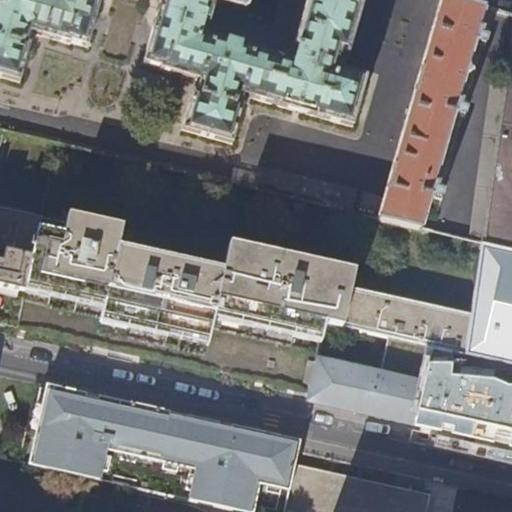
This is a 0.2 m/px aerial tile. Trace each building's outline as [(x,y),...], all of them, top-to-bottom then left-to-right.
[(0,0),(0,79),(19,85),(30,46),(27,44),(30,34),(70,45),(70,44),(87,48),(99,0),(0,0)] [(216,1),(212,0),(161,0),(143,64),(159,69),(159,71),(198,82),(196,93),(192,92),(181,131),(232,147),(243,107),(240,106),(242,98),(353,130),(367,78),(338,70),(342,56),(349,57),(366,0),(308,0),(293,49),(298,51),(294,61),(199,33),(202,25),(208,26),(216,1)] [(212,0),(216,1),(245,10),(248,0),(212,0)] [(441,0),(377,223),(421,233),(431,199),(435,200),(439,186),(435,185),(455,116),(459,117),(463,104),(459,103),(467,78),(473,75),(470,68),(477,44),(480,45),(484,31),(481,30),(486,10),(447,0),(441,0)] [(511,0),(494,0),(491,11),(511,17),(511,0)] [(511,53),(481,248),(511,254),(511,53)] [(231,188),(351,216),(358,192),(258,167),(256,175),(235,171),(231,188)] [(0,211),(0,252),(32,259),(17,328),(50,335),(147,357),(265,383),(309,393),(323,323),(467,354),(472,320),(351,291),(355,275),(230,246),(223,272),(117,251),(121,231),(66,220),(64,228),(0,211)] [(511,254),(481,248),(472,320),(467,354),(511,363),(511,254)] [(0,333),(14,337),(17,328),(32,259),(0,252),(0,333)] [(511,448),(511,363),(467,354),(388,337),(380,374),(316,360),(309,393),(307,402),(327,406),(380,418),(427,429),(480,441),(511,448)] [(50,469),(67,391),(46,386),(27,464),(50,469)] [(86,477),(103,399),(67,391),(50,469),(86,477)] [(154,461),(165,413),(133,406),(103,399),(86,477),(99,480),(105,450),(154,461)] [(174,465),(186,417),(175,415),(165,413),(154,461),(174,465)] [(214,505),(231,428),(206,422),(186,417),(174,465),(195,470),(189,499),(214,505)] [(248,511),(282,511),(293,465),(296,451),(298,442),(282,439),(247,431),(231,428),(214,505),(248,511)] [(427,511),(431,496),(293,465),(282,511),(427,511)]
